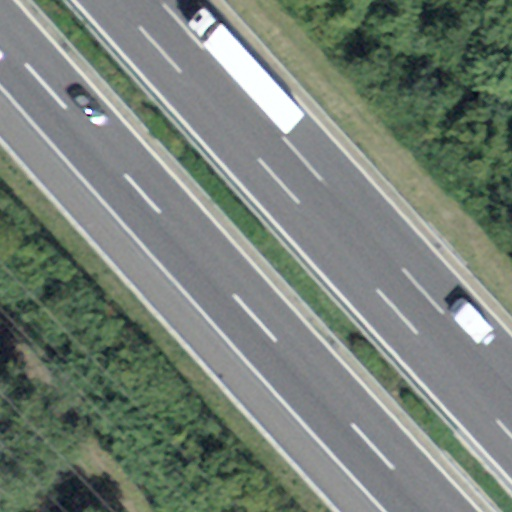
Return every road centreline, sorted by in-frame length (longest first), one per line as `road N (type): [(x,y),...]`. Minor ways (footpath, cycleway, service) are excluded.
road 1 (motorway): [(2,0),(468,511)]
road 2 (motorway): [(511,391),(146,0)]
